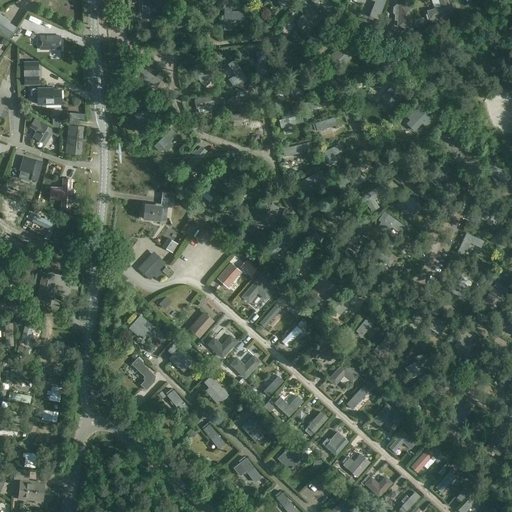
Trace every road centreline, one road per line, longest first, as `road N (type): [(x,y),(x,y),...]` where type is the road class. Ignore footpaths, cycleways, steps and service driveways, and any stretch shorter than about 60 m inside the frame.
road 1 (unclassified): [(93,421),(85,360),(104,168),(93,0)]
road 2 (unclassified): [(207,511),(120,431),(93,421)]
